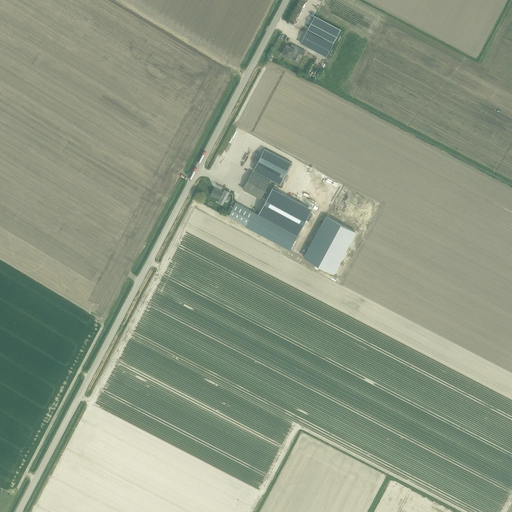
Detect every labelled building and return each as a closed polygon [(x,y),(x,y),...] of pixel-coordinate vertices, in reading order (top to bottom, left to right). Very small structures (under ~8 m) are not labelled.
[(314,15),(302,38),(300,42),(327,57),(334,43),(341,29),(314,15)] [(296,50),(287,45),(282,54),(291,59),(296,50)] [(253,170),(281,184),(292,163),(264,148),(253,170)] [(243,189),(261,199),(270,181),(252,171),(243,189)] [(231,212),(229,215),(277,242),(290,248),(312,208),(272,187),(258,214),(236,202),(235,202),(233,200),(230,205),(234,207),(231,212)] [(215,188),(211,195),(219,199),(218,201),(221,203),(228,192),(226,191),(225,190),(223,193),(215,188)] [(328,211),(306,255),(335,270),(358,227),(328,211)]
